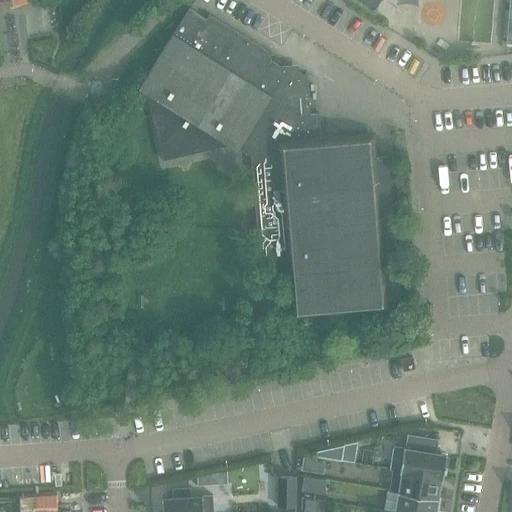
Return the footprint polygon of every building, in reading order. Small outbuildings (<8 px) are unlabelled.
[(235,145),(239,147),(287,70),(269,59),(272,55),(210,16),(207,20),(189,9),(144,81),(141,87),(147,91),(163,161),(235,145)] [(287,70),(239,147),(240,149),(250,155),(252,179),(259,261),(290,258),(295,313),(385,306),(385,301),(401,299),(394,229),(388,156),(372,157),(371,136),(321,141),(319,113),(310,114),(308,98),(308,78),(299,73),(297,76),(287,70)] [(412,357),(402,359),(404,371),(415,368),(412,357)] [(394,446),(390,468),(393,469),(441,477),(443,477),(447,454),(447,451),(435,449),(436,439),(407,435),(405,444),(405,448),(394,446)] [(314,451),(313,456),(339,460),(341,445),(314,451)] [(303,469),(322,472),(324,461),(305,458),(303,469)] [(393,469),(389,491),(399,492),(437,499),(441,477),(393,469)] [(212,473),(197,477),(197,486),(212,485),(212,473)] [(305,476),(302,489),(325,493),(327,480),(305,476)] [(278,477),(278,506),(295,506),(296,477),(278,477)] [(190,488),(173,489),(174,497),(162,498),(162,511),(213,511),(212,494),(190,496),(190,488)] [(434,511),(437,499),(399,492),(395,511),(434,511)] [(56,511),(56,503),(20,504),(19,511),(70,511),(71,511),(69,511),(56,511)]
